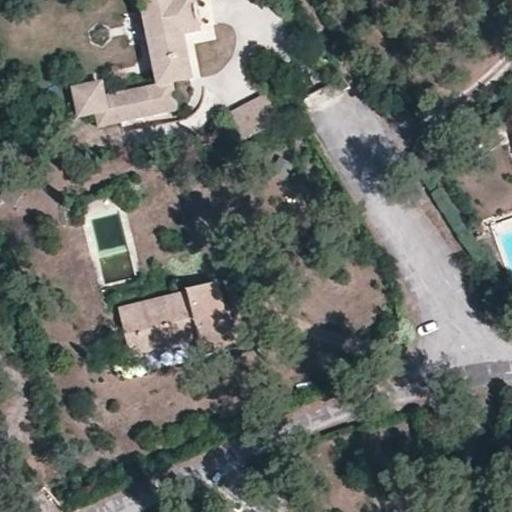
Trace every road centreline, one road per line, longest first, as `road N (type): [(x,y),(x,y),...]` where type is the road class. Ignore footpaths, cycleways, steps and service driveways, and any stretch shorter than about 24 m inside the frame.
road 1 (residential): [(452,378),(365,396),(115,511)]
road 2 (residential): [(452,378),(443,291),(346,119)]
